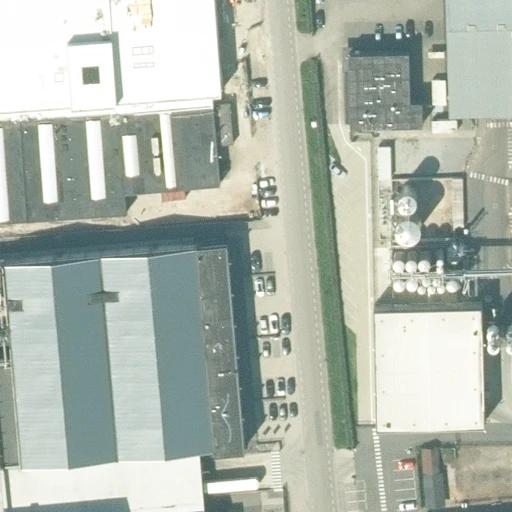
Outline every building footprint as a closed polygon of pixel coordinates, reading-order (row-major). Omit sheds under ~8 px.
[(24,0),(28,68),(92,64),(92,69),(218,62),(214,0),(24,0)] [(511,0),(446,0),(449,114),(511,112),(511,0)] [(409,50),(348,52),(350,126),(411,125),(423,124),(423,100),(410,100),(409,50)] [(0,220),(127,211),(126,192),(220,184),(217,145),(233,144),(230,102),(118,112),(118,111),(0,119),(0,220)] [(393,194),(391,204),(393,214),(397,224),(404,231),(412,237),(422,240),(432,240),(442,237),(451,231),(458,224),(462,214),(463,204),(462,194),(458,185),(451,177),(442,171),(432,168),(422,168),(412,171),(404,177),(397,185),(393,194)] [(228,240),(0,259),(0,511),(204,511),(200,451),(214,450),(246,447),(228,240)] [(485,424),(482,303),(374,305),(376,427),(485,424)]
